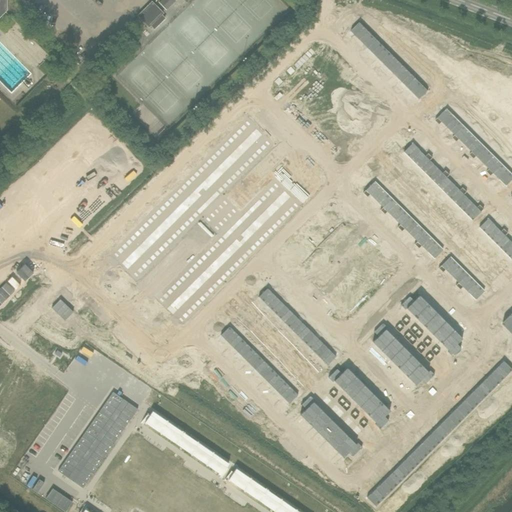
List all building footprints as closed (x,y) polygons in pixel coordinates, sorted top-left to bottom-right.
[(160,0),(158,2),(166,9),(175,0),(160,0)] [(154,29),(165,18),(161,14),(163,12),(152,1),(138,15),(149,26),(150,25),(154,29)] [(359,18),(350,27),(355,31),(367,44),(376,35),(359,18)] [(376,35),(367,44),(372,48),(385,61),(393,53),(376,35)] [(393,53),(385,61),(389,66),(402,78),(411,70),(393,53)] [(411,70),(402,78),(406,83),(419,96),(428,87),(411,70)] [(351,106),(355,110),(363,101),(359,97),(351,106)] [(368,106),(363,101),(355,110),(359,114),(368,106)] [(446,105),(437,114),(442,118),(454,131),(463,123),(446,105)] [(363,119),(372,110),(368,106),(359,114),(363,119)] [(376,114),(372,110),(363,119),(368,123),(376,114)] [(248,122),(116,253),(136,273),(199,210),(225,235),(161,299),(181,319),(296,204),(276,184),(254,205),(246,197),(234,210),(216,193),(267,142),(248,122)] [(463,123),(454,131),(459,136),(472,149),(480,140),(463,123)] [(412,140),(403,149),(420,166),(429,157),(412,140)] [(480,140),(472,149),(476,153),(489,166),(497,157),(480,140)] [(429,157),(420,166),(437,183),(446,174),(442,170),(429,157)] [(511,171),(497,157),(489,166),(493,170),(506,183),(511,176),(511,171)] [(446,174),(437,183),(454,200),(463,191),(459,187),(446,174)] [(374,178),(365,187),(369,191),(382,204),(391,195),(374,178)] [(463,191),(454,200),(472,217),(480,208),(476,204),(463,191)] [(391,195),(382,204),(386,208),(399,221),(408,212),(391,195)] [(408,212),(399,221),(403,225),(416,238),(425,230),(408,212)] [(487,215),(478,224),(495,241),(504,233),(487,215)] [(425,230),(416,238),(420,243),(433,256),(442,247),(425,230)] [(511,240),(504,233),(495,241),(511,257),(511,240)] [(449,254),(440,262),(444,267),(457,280),(466,271),(449,254)] [(466,271),(457,280),(461,284),(474,297),(483,288),(466,271)] [(267,285),(258,293),(275,311),(284,302),(267,285)] [(410,292),(400,302),(404,306),(405,305),(414,313),(427,300),(418,292),(414,296),(410,292)] [(56,312),(64,303),(60,299),(51,307),(56,312)] [(427,300),(414,313),(423,322),(436,309),(427,300)] [(284,302),(275,311),(292,328),(301,319),(297,315),(284,302)] [(60,316),(69,307),(64,303),(56,312),(60,316)] [(157,306),(150,313),(156,319),(163,311),(157,306)] [(73,311),(69,307),(60,316),(64,320),(73,311)] [(436,309),(423,322),(431,331),(444,318),(436,309)] [(511,316),(509,313),(500,322),(511,333),(511,316)] [(405,314),(400,319),(405,323),(409,319),(405,314)] [(444,318),(431,331),(440,339),(453,326),(444,318)] [(301,319),(292,328),(309,345),(318,336),(301,319)] [(376,334),(371,339),(380,347),(393,334),(384,326),(386,324),(382,320),(372,330),(376,334)] [(398,321),(394,325),(398,329),(403,325),(398,321)] [(229,323),(220,332),(224,336),(237,349),(246,340),(229,323)] [(413,323),(409,327),(413,332),(417,327),(413,323)] [(453,326),(440,339),(449,348),(447,349),(451,354),(462,344),(457,339),(462,335),(453,326)] [(407,329),(403,334),(407,338),(411,334),(407,329)] [(422,332),(418,336),(422,340),(426,336),(422,332)] [(393,334),(380,347),(389,356),(402,343),(393,334)] [(411,334),(407,338),(411,342),(415,338),(411,334)] [(318,336),(309,345),(327,362),(335,354),(318,336)] [(426,336),(422,340),(426,344),(430,340),(426,336)] [(246,340),(237,349),(241,353),(254,366),(263,357),(246,340)] [(420,342),(415,346),(420,351),(424,346),(420,342)] [(402,343),(389,356),(397,365),(410,352),(402,343)] [(435,345),(430,349),(435,353),(439,349),(435,345)] [(428,351),(424,355),(428,359),(433,355),(428,351)] [(410,352),(397,365),(406,373),(419,360),(410,352)] [(263,357),(254,366),(258,370),(271,383),(280,375),(263,357)] [(499,362),(486,375),(495,384),(511,367),(503,358),(499,362)] [(419,360),(406,373),(415,382),(419,378),(423,382),(433,372),(429,368),(428,369),(419,360)] [(338,364),(327,374),(331,379),(333,377),(342,386),(355,373),(346,364),(342,368),(338,364)] [(355,373),(342,386),(350,395),(363,382),(355,373)] [(280,375),(271,383),(275,388),(288,401),(297,392),(280,375)] [(482,379),(469,392),(477,401),(495,384),(486,375),(482,379)] [(363,382),(350,395),(359,403),(372,390),(363,382)] [(332,387),(328,391),(332,395),(336,391),(332,387)] [(372,390),(359,403),(367,412),(381,399),(372,390)] [(113,391),(58,470),(82,488),(137,408),(113,391)] [(303,407),(299,411),(308,420),(321,407),(312,398),(313,397),(309,392),(299,403),(303,407)] [(464,396),(451,409),(460,418),(477,401),(469,392),(464,396)] [(326,393),(322,397),(326,402),(330,398),(326,393)] [(341,396),(337,400),(341,404),(345,400),(341,396)] [(381,399),(367,412),(376,421),(375,422),(379,426),(389,416),(385,412),(389,408),(381,399)] [(334,402),(330,406),(334,410),(339,406),(334,402)] [(349,404),(345,408),(349,413),(354,408),(349,404)] [(339,406),(334,410),(339,415),(343,410),(339,406)] [(321,407),(308,420),(316,429),(329,415),(321,407)] [(354,408),(349,413),(354,417),(358,413),(354,408)] [(447,413),(434,426),(443,435),(460,418),(451,409),(447,413)] [(152,410),(144,421),(221,473),(228,462),(152,410)] [(329,415),(316,429),(325,437),(338,424),(329,415)] [(347,415),(343,419),(347,423),(351,419),(347,415)] [(362,417),(358,421),(362,426),(366,421),(362,417)] [(356,423),(352,428),(356,432),(360,428),(356,423)] [(338,424),(325,437),(333,446),(346,433),(338,424)] [(430,431),(417,444),(426,452),(443,435),(434,426),(430,431)] [(346,433),(333,446),(342,455),(346,450),(351,455),(361,444),(357,440),(355,442),(346,433)] [(413,448),(400,461),(408,470),(426,452),(417,444),(413,448)] [(396,465),(383,478),(391,487),(408,470),(400,461),(396,465)] [(300,511),(235,467),(228,478),(276,511),(300,511)] [(378,482),(365,495),(374,504),(391,487),(383,478),(378,482)] [(39,479),(32,489),(37,492),(44,482),(39,479)] [(52,488),(45,498),(65,511),(72,501),(52,488)]
